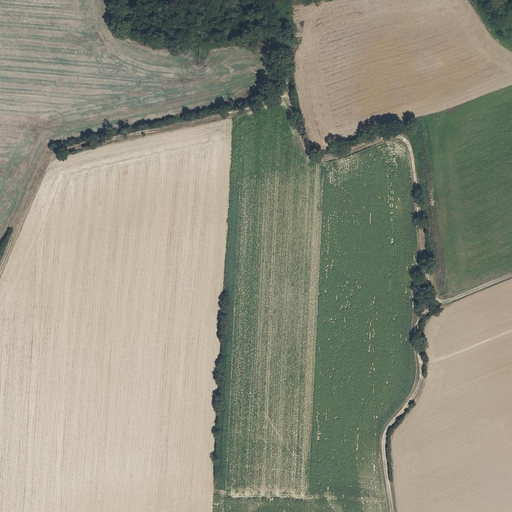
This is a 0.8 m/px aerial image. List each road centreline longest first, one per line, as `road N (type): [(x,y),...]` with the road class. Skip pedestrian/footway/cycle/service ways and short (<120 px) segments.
road 1 (track): [(0,274),(48,159),(65,146),(209,121),(263,100),(286,102)]
road 2 (track): [(430,310),(405,147),(391,137),(311,158),(286,102)]
road 3 (track): [(430,310),(419,329),(422,378),(387,439),(394,511)]
